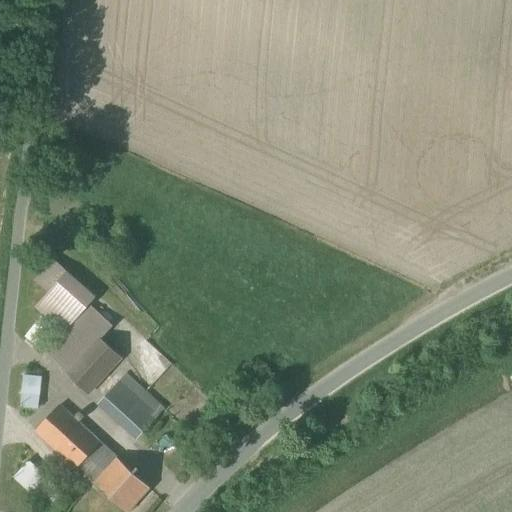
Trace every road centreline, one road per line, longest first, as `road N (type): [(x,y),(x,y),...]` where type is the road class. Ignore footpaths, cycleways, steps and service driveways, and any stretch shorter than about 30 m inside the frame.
road 1 (unclassified): [(511,263),(391,329),(315,384),(168,511)]
road 2 (unclassified): [(46,0),(0,416)]
